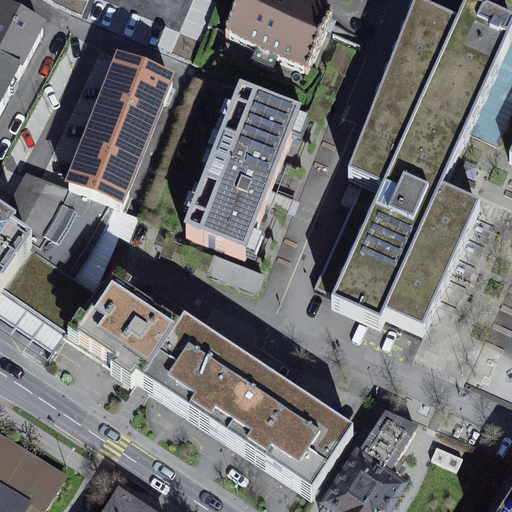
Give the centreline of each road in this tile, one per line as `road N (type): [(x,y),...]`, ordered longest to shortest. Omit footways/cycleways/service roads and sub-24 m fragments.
road 1 (residential): [(268,323),(389,0)]
road 2 (residential): [(268,323),(511,428)]
road 3 (primary): [(0,372),(211,511)]
road 4 (unknown): [(457,220),(440,263),(446,297),(511,330)]
road 5 (unknown): [(511,80),(457,220)]
